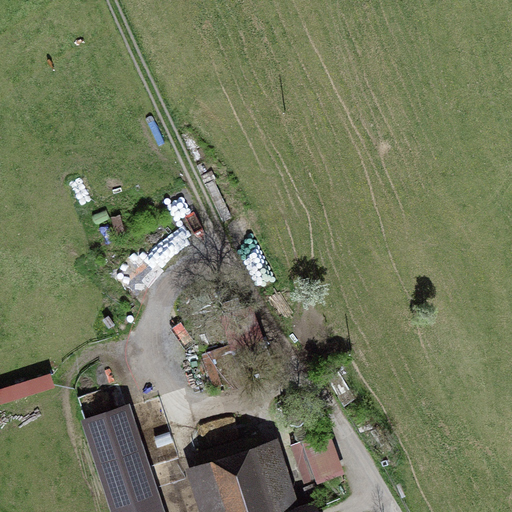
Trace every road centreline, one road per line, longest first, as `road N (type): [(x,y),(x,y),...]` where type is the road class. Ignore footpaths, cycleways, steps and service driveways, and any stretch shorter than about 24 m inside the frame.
road 1 (track): [(107,0),(255,302),(394,511)]
road 2 (track): [(220,234),(173,266),(142,322),(173,406),(200,413),(252,400),(297,363)]
